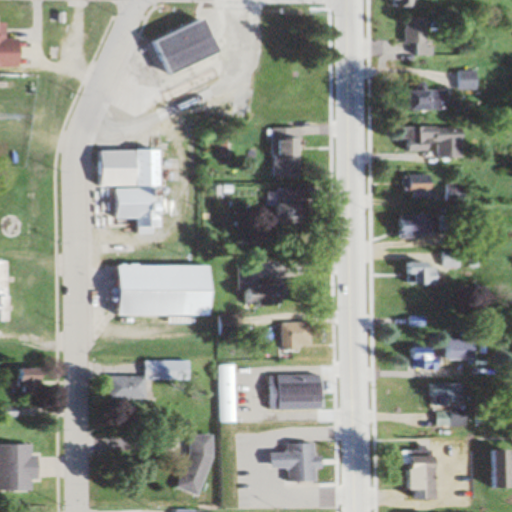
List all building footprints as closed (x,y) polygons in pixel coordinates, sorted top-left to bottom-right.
[(386,0),(386,8),(410,8),(410,0),(386,0)] [(406,57),(421,57),(421,18),(397,18),(397,44),(405,44),(406,57)] [(153,76),(207,55),(193,19),(139,40),(153,76)] [(0,67),(10,67),(10,40),(0,39),(0,67)] [(450,90),(470,90),(470,71),(450,71),(450,90)] [(393,90),(393,111),(438,111),(438,90),(393,90)] [(428,157),(451,157),(451,128),(393,127),(393,149),(428,150),(428,157)] [(265,129),(265,178),(290,178),(290,129),(265,129)] [(148,150),(88,151),(88,186),(103,186),(103,220),(127,219),(127,229),(149,229),(148,150)] [(405,194),(405,198),(424,198),(424,175),(394,175),(394,194),(405,194)] [(439,203),(463,203),(463,179),(439,179),(439,203)] [(264,225),(295,225),(295,190),(264,190),(264,225)] [(387,236),(418,236),(418,215),(387,215),(387,236)] [(0,235),(13,236),(14,218),(0,216),(0,235)] [(431,229),(450,229),(450,216),(431,216),(431,229)] [(393,263),(393,275),(401,275),(401,285),(431,285),(431,263),(393,263)] [(200,317),(200,266),(103,265),(103,316),(200,317)] [(234,285),(234,304),(263,304),(263,285),(234,285)] [(272,348),(302,348),(302,323),(272,323),(272,348)] [(474,341),(435,341),(435,360),(474,359),(474,341)] [(401,347),(401,361),(409,361),(409,371),(430,371),(430,347),(401,347)] [(101,399),(139,399),(139,381),(185,381),(185,361),(138,361),(137,377),(101,377),(101,399)] [(213,365),(213,424),(231,424),(231,365),(213,365)] [(6,394),(34,394),(34,369),(6,369),(6,394)] [(261,376),(261,410),(309,410),(309,376),(261,376)] [(431,405),(455,405),(455,384),(419,384),(419,397),(431,397),(431,405)] [(201,437),(179,435),(174,494),(196,496),(201,437)] [(0,445),(0,492),(28,492),(28,445),(0,445)] [(260,470),(278,470),(278,483),(309,483),(309,457),(304,457),(304,445),(278,445),(278,454),(260,454),(260,470)] [(401,494),(401,500),(421,500),(421,451),(393,451),(393,494),(401,494)] [(478,451),(478,490),(503,490),(503,451),(478,451)]
